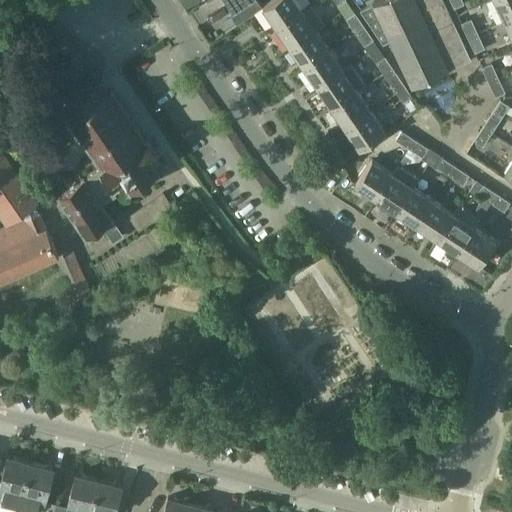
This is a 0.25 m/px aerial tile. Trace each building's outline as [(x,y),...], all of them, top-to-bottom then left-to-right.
[(253,0),(223,0),(233,14),(253,0)] [(296,0),(273,0),(264,7),(278,27),(303,10),(303,9),(296,0)] [(346,0),(333,0),(337,5),(338,4),(343,12),(351,6),(346,0)] [(443,0),(381,0),(361,10),(384,44),(391,40),(413,86),(450,69),(450,68),(471,59),(443,0)] [(511,0),(497,0),(506,18),(511,15),(511,0)] [(317,30),(316,29),(324,23),(310,4),(303,9),(303,10),(278,27),(292,47),(317,30)] [(351,6),(343,12),(347,18),(346,18),(356,33),(365,26),(351,6)] [(467,37),(477,32),(471,18),(461,22),(467,37)] [(365,26),(356,33),(364,45),(373,39),(365,26)] [(317,30),(292,47),(306,67),(331,50),(317,30)] [(467,37),(474,52),(485,48),(477,32),(467,37)] [(331,50),(306,67),(320,87),(345,70),(344,69),(331,50)] [(385,56),(376,62),(383,73),(392,67),(385,56)] [(488,81),(498,76),(491,62),(481,67),(488,81)] [(351,64),(344,69),(345,70),(320,87),(334,107),(359,90),(358,89),(365,84),(351,64)] [(392,67),(383,73),(397,93),(406,87),(392,67)] [(495,96),(502,93),(505,92),(498,76),(488,81),(495,96)] [(59,195),(87,236),(103,224),(113,239),(122,233),(102,204),(116,194),(110,185),(113,183),(114,185),(116,184),(117,185),(124,180),(131,191),(159,172),(152,162),(159,157),(157,155),(159,154),(147,137),(145,138),(112,89),(109,91),(101,80),(65,105),(73,116),(70,118),(103,166),(85,178),(85,177),(59,195)] [(406,87),(397,93),(403,102),(412,96),(407,89),(406,87)] [(359,90),(334,107),(348,127),(372,110),(359,90)] [(500,99),(491,112),(501,118),(510,105),(502,100),(500,99)] [(372,110),(348,127),(362,148),(387,131),(372,110)] [(491,112),(483,125),(492,131),(501,118),(491,112)] [(483,125),(474,138),(483,144),(492,131),(483,125)] [(415,139),(402,130),(396,139),(409,148),(415,139)] [(428,147),(415,139),(409,148),(422,157),(428,147)] [(37,201),(2,150),(0,151),(0,204),(2,207),(5,210),(8,212),(12,212),(16,211),(22,209),(25,217),(38,211),(34,203),(37,201)] [(456,165),(442,156),(436,166),(449,175),(456,165)] [(356,183),(376,197),(393,172),(372,158),(356,183)] [(397,210),(413,185),(418,177),(398,164),(393,172),(376,197),(397,210)] [(456,165),(449,175),(463,184),(469,174),(456,165)] [(496,192),(483,183),(477,193),(490,201),(496,192)] [(413,185),(397,210),(417,224),(434,198),(413,185)] [(127,214),(138,229),(173,205),(163,190),(127,214)] [(496,192),(490,201),(504,211),(510,202),(496,192)] [(434,198),(417,224),(437,237),(454,212),(434,198)] [(457,250),(474,225),(479,218),(459,204),(454,212),(437,237),(457,250)] [(0,280),(60,255),(48,226),(47,226),(40,210),(38,211),(25,217),(0,227),(0,280)] [(474,225),(457,250),(478,264),(495,239),(474,225)] [(79,292),(89,287),(72,248),(62,252),(79,292)] [(6,455),(0,479),(0,499),(18,505),(29,461),(6,455)] [(52,467),(29,461),(18,505),(39,510),(38,511),(52,511),(55,502),(44,500),(52,467)] [(67,502),(90,507),(97,479),(74,473),(67,502)] [(97,479),(90,507),(88,511),(114,511),(121,485),(97,479)] [(187,511),(190,502),(166,496),(161,511),(187,511)] [(65,511),(67,505),(55,502),(52,511),(65,511)] [(212,511),(214,508),(190,502),(187,511),(212,511)]
